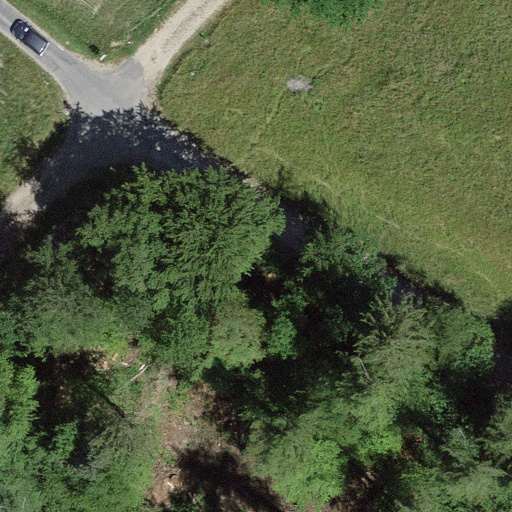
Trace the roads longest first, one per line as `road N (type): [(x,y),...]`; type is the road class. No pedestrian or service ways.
road 1 (unclassified): [(0,0),(127,100),(385,251),(511,355)]
road 2 (track): [(0,247),(127,100),(234,0)]
